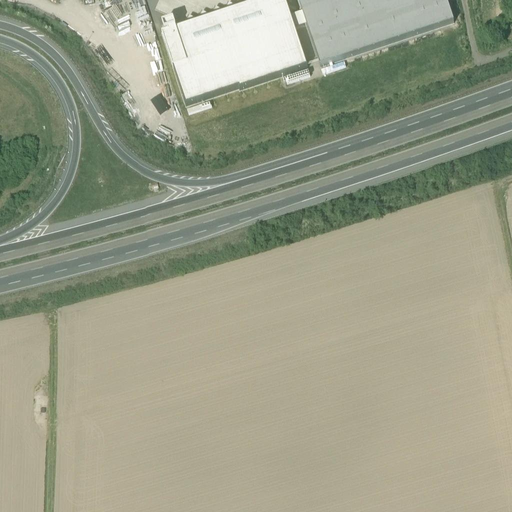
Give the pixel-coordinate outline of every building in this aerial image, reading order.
[(143,0),(129,0),(134,17),(147,13),(143,0)] [(191,27),(176,32),(188,66),(173,71),(186,108),(239,91),(239,92),(307,70),(295,31),(291,19),(284,0),(273,0),(241,11),(229,5),(226,11),(231,14),(228,15),(216,9),(213,16),(218,18),(214,19),(203,13),(199,20),(205,23),(201,24),(189,18),(186,24),(191,27)] [(297,0),(302,15),(306,27),(320,69),(454,25),(445,0),(297,0)] [(302,15),(291,19),(295,31),(306,27),(302,15)] [(162,37),(173,71),(188,66),(176,32),(176,30),(174,23),(163,27),(165,34),(168,33),(168,35),(162,37)] [(151,35),(151,26),(127,26),(128,35),(151,35)] [(344,64),(321,72),(322,76),(346,69),(344,64)] [(285,81),(287,86),(310,78),(309,74),(285,81)]
